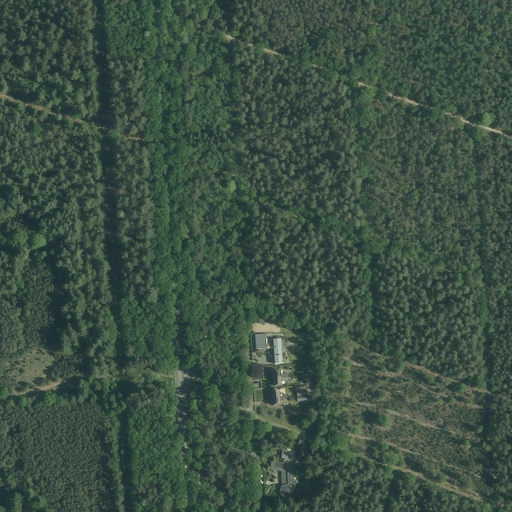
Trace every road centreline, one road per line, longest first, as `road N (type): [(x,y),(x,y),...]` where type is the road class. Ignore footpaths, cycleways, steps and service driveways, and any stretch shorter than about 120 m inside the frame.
road 1 (track): [(494,511),(473,123)]
road 2 (track): [(132,511),(108,129)]
road 3 (track): [(511,136),(155,9)]
road 4 (secondary): [(179,376),(155,0)]
road 5 (track): [(248,335),(225,0)]
road 6 (track): [(373,350),(358,83)]
road 7 (track): [(245,302),(489,394)]
road 8 (track): [(494,504),(310,437)]
road 9 (secondary): [(188,511),(179,376)]
